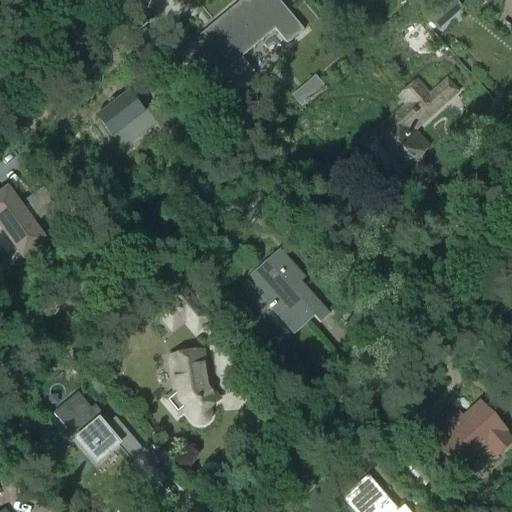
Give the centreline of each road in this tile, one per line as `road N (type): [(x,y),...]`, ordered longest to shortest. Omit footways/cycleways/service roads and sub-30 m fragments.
road 1 (residential): [(242,511),(511,262)]
road 2 (tertiary): [(102,0),(0,81)]
